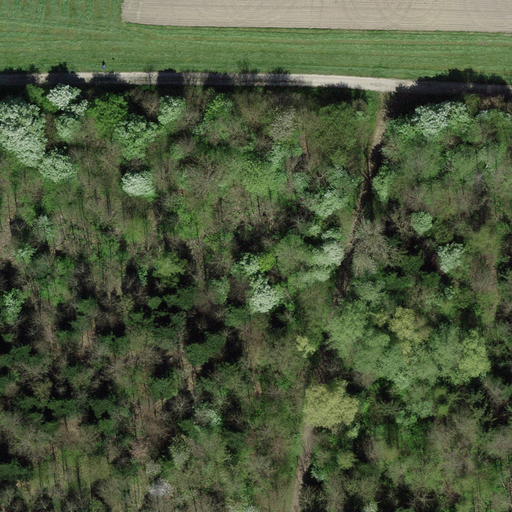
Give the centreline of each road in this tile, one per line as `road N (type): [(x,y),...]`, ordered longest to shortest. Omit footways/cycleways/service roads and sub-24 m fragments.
road 1 (track): [(511,91),(400,81),(0,84)]
road 2 (track): [(298,511),(400,81)]
